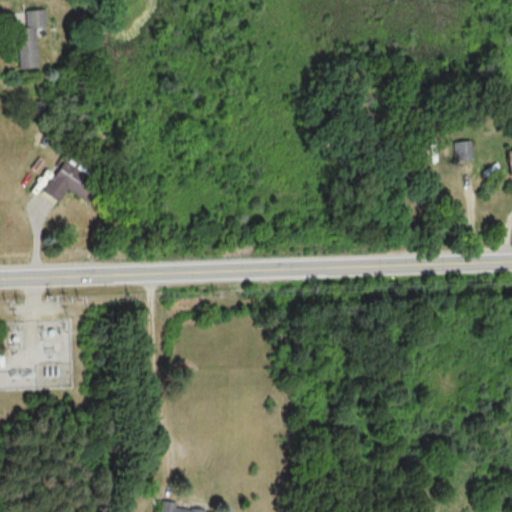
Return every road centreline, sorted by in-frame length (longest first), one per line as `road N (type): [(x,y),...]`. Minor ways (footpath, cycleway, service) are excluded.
road 1 (secondary): [(511,260),(174,273)]
road 2 (secondary): [(174,273),(0,280)]
